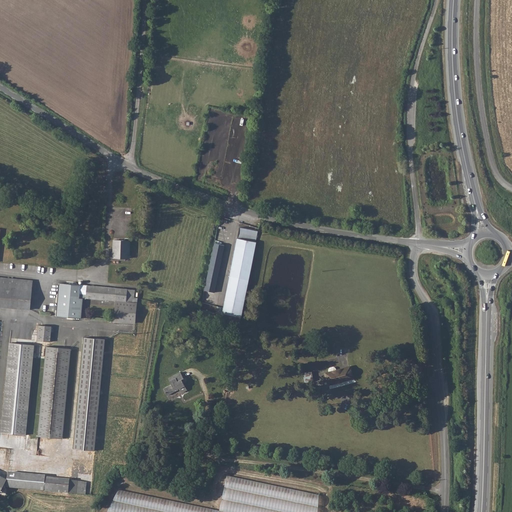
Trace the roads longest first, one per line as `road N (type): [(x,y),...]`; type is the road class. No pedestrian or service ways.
road 1 (tertiary): [(418,243),(235,208),(126,164)]
road 2 (unclassified): [(443,511),(443,420),(429,308),(413,275),(418,243)]
road 3 (primary): [(481,511),(488,275)]
road 4 (primary): [(453,0),(455,103),(483,233)]
road 5 (unclassified): [(147,0),(126,164)]
road 6 (tertiary): [(126,164),(0,87)]
